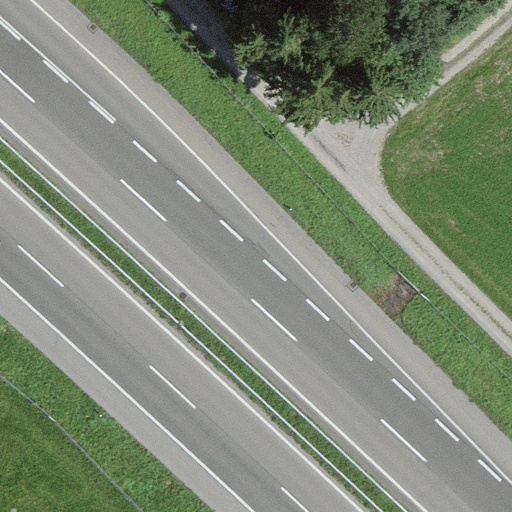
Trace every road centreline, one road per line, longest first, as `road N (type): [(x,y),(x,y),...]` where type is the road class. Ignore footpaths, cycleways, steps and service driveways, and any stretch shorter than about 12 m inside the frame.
road 1 (motorway): [(479,511),(0,73)]
road 2 (track): [(511,323),(167,0)]
road 3 (motorway): [(0,228),(309,511)]
road 4 (track): [(336,162),(511,8)]
